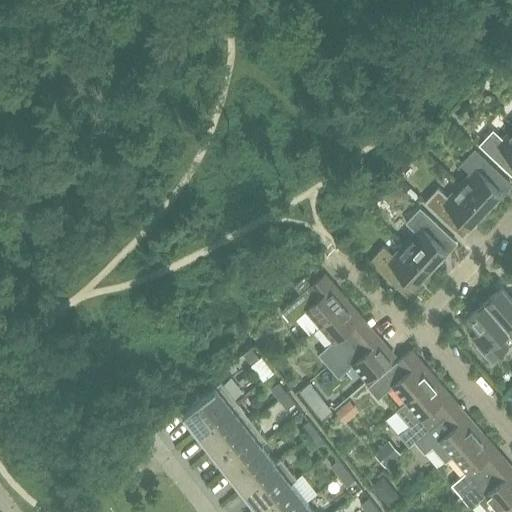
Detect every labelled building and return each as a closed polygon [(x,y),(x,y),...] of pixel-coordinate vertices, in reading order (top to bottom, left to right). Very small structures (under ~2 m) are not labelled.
[(511,174),(511,129),(503,138),(493,129),(483,139),(477,134),(473,139),(479,144),(479,143),(511,174)] [(460,163),(471,173),(460,185),(487,210),(497,199),(494,197),(500,190),(509,181),(474,148),(460,163)] [(459,235),(468,226),(474,219),(477,221),(487,210),(460,185),(449,197),(438,187),(424,202),(459,235)] [(406,221),(415,231),(405,243),(432,269),(442,258),(440,255),(446,249),(455,240),(419,207),(406,221)] [(405,293),(413,284),(419,277),(422,280),(432,269),(405,243),(394,255),(383,245),(369,260),(405,293)] [(292,322),(295,318),(309,334),(320,324),(348,300),(334,285),(322,295),(312,284),(281,309),(292,322)] [(511,297),(502,286),(485,301),(510,329),(511,327),(511,297)] [(319,353),(328,364),(359,338),(349,327),(361,316),(348,300),(320,324),(334,340),(319,353)] [(483,333),(474,341),(492,362),(509,347),(501,337),(510,329),(485,301),(468,316),(483,333)] [(370,350),(359,338),(328,364),(339,376),(354,363),(367,379),(395,355),(382,340),(370,350)] [(259,357),(251,346),(243,353),(251,363),(259,357)] [(399,360),(368,386),(378,398),(393,386),(406,400),(434,376),(421,362),(409,372),(399,360)] [(448,392),(434,376),(406,400),(396,408),(407,421),(402,425),(415,440),(445,414),(435,403),(448,392)] [(184,409),(199,429),(237,399),(221,380),(184,409)] [(279,381),(271,388),(279,398),(286,392),(279,381)] [(295,402),(286,392),(279,398),(287,408),(295,402)] [(199,429),(215,448),(252,419),(237,399),(199,429)] [(345,422),(348,419),(358,410),(349,400),(336,411),(345,422)] [(440,440),(453,455),(481,431),(468,416),(455,426),(445,414),(415,440),(425,452),(440,440)] [(267,439),(252,419),(215,448),(230,468),(261,443),(262,443),(267,439)] [(308,437),(317,430),(309,420),(300,426),(308,437)] [(317,430),(308,437),(316,447),(325,440),(317,430)] [(452,484),(462,495),(492,469),(482,458),(494,447),(481,431),(453,455),(467,471),(452,484)] [(230,468),(245,487),(276,462),(276,461),(262,443),(261,443),(230,468)] [(245,487),(260,506),(291,481),(292,481),(297,477),(281,457),(276,461),(276,462),(245,487)] [(338,475),(347,468),(339,458),(330,465),(338,475)] [(347,468),(338,475),(346,486),(355,479),(347,468)] [(511,472),(502,481),(492,469),(462,495),(472,507),(479,501),(488,511),(497,511),(500,510),(511,499),(511,472)] [(291,511),(306,500),(292,481),(291,481),(260,506),(264,511),(291,511)] [(395,490),(383,499),(388,507),(401,497),(395,490)] [(367,511),(370,511),(377,507),(369,496),(360,503),(367,511)] [(511,511),(511,499),(500,510),(502,511),(511,511)] [(291,511),(315,511),(306,500),(291,511)]
